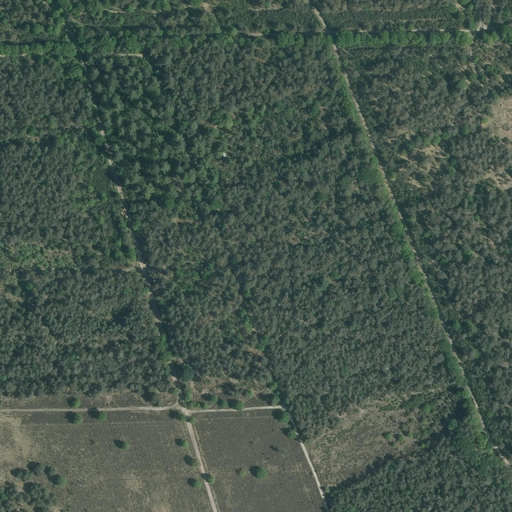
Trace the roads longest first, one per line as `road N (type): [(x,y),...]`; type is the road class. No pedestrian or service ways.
road 1 (track): [(142,268),(78,53)]
road 2 (track): [(183,407),(142,268)]
